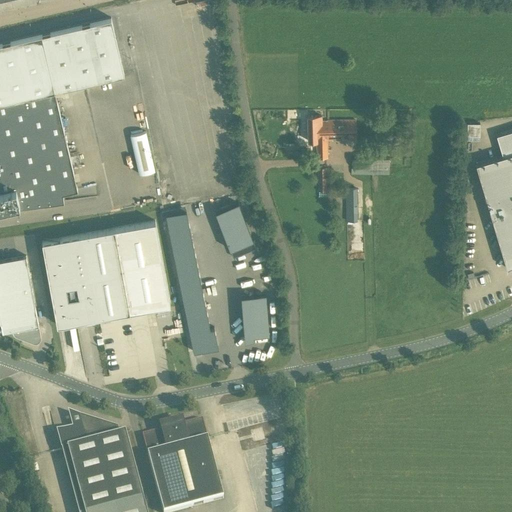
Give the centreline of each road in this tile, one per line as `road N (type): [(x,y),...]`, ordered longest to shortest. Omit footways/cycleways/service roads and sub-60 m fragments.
road 1 (unclassified): [(295,372),(290,279),(247,124),(231,0)]
road 2 (secondary): [(0,358),(138,404),(295,372)]
road 3 (secondary): [(295,372),(411,349),(511,313)]
